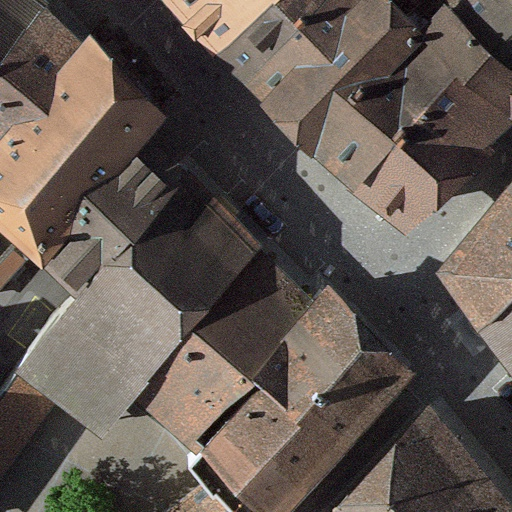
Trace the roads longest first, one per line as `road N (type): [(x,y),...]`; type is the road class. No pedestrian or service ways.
road 1 (unclassified): [(127,0),(207,97),(387,275)]
road 2 (tertiary): [(443,347),(288,511)]
road 3 (tertiary): [(387,275),(511,149)]
